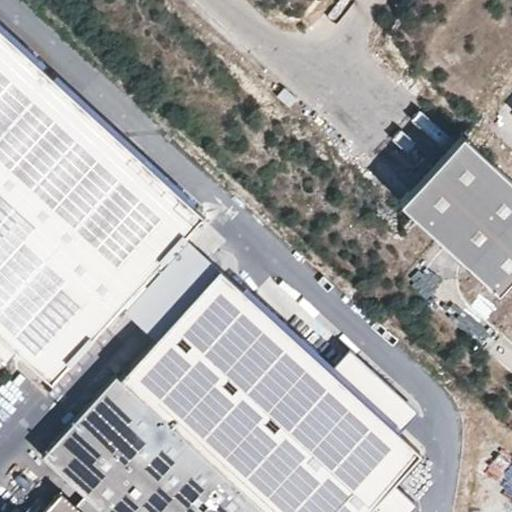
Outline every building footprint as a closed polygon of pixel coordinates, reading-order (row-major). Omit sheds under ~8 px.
[(0,28),(0,331),(54,380),(205,213),(0,28)] [(511,185),(459,137),(398,205),(496,294),(511,276),(511,185)] [(125,376),(276,511),(382,511),(380,510),(401,486),(377,464),(392,447),(398,441),(377,422),(353,401),(373,379),(350,358),(330,380),(307,360),(224,285),(214,276),(125,376)] [(330,380),(350,358),(327,338),(307,360),(330,380)] [(65,491),(63,494),(83,511),(276,511),(125,376),(122,372),(47,455),(94,497),(84,508),(65,491)] [(396,400),(373,379),(353,401),(377,422),(396,400)] [(83,511),(63,494),(45,511),(29,511),(22,505),(15,511),(83,511)]
